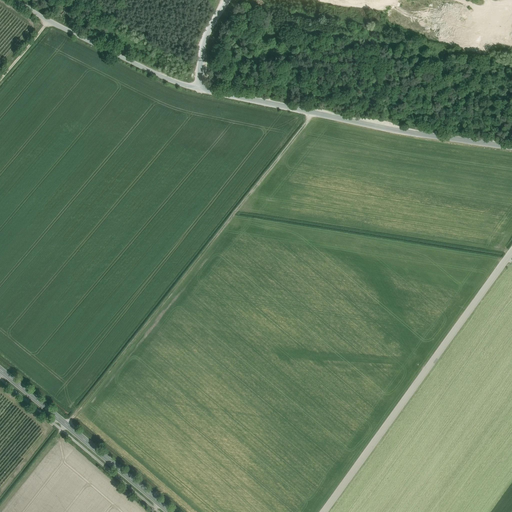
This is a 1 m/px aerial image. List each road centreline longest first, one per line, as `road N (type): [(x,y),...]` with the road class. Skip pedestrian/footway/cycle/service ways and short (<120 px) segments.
road 1 (unclassified): [(511,147),(180,84),(16,0)]
road 2 (track): [(312,112),(61,430)]
road 3 (unclassified): [(320,511),(511,250)]
road 4 (secondary): [(169,511),(0,369)]
